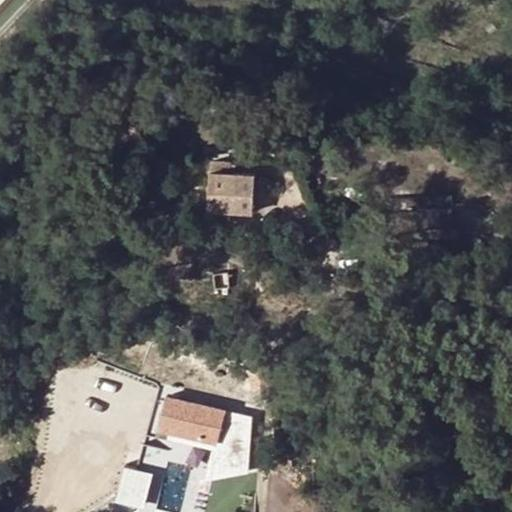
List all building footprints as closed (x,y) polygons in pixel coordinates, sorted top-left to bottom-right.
[(210,168),(210,175),(234,176),(234,169),(210,168)] [(254,177),(234,176),(210,175),(209,212),(252,214),(254,177)] [(422,238),(441,237),(438,208),(438,207),(419,209),(419,212),(393,214),(394,234),(422,233),(422,238)] [(453,207),(438,208),(441,237),(455,236),(453,207)] [(251,235),(252,214),(209,212),(208,233),(251,235)] [(291,230),(288,238),(295,242),(299,233),(291,230)] [(224,422),(166,401),(156,429),(213,450),(201,484),(240,487),(244,435),(222,427),(224,422)] [(159,446),(142,440),(133,465),(150,471),(159,446)]
